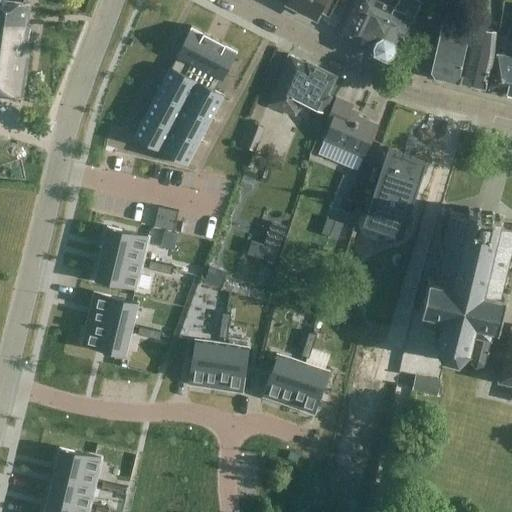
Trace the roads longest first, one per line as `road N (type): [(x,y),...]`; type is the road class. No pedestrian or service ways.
road 1 (residential): [(5,385),(68,403),(187,411),(229,429),(269,425),(312,439)]
road 2 (residential): [(5,385),(57,168)]
road 3 (residential): [(228,0),(416,95)]
road 4 (residential): [(57,168),(70,106),(113,0)]
road 5 (residential): [(57,168),(223,209)]
